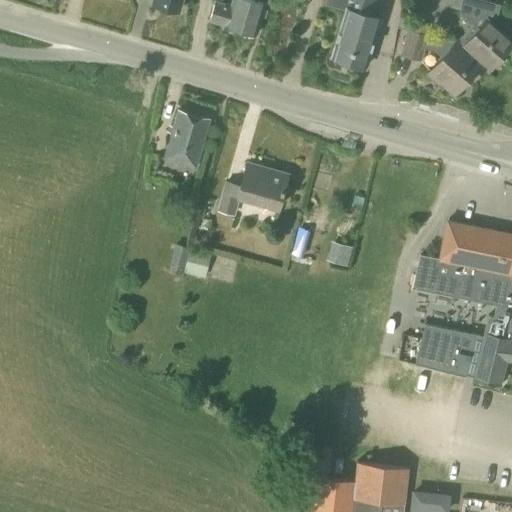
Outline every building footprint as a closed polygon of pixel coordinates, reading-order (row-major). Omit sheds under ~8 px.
[(177,11),(180,0),(153,0),(152,4),(163,7),(164,10),(172,13),(175,10),(177,11)] [(255,34),(265,0),(231,0),(230,5),(214,1),(208,20),(255,34)] [(325,0),(325,3),(346,9),(331,57),(364,67),(379,18),(368,15),(373,0),(325,0)] [(448,0),(439,0),(435,10),(452,19),(459,5),(448,0)] [(483,67),(483,68),(484,67),(488,71),(511,43),(511,42),(490,23),(494,18),(496,18),(499,5),(481,0),(461,0),(458,12),(472,25),(456,41),(456,42),(483,67)] [(427,34),(429,26),(409,21),(407,29),(427,34)] [(427,34),(407,29),(406,29),(399,56),(421,61),(424,49),(444,54),(427,74),(438,83),(439,82),(453,95),(470,76),(473,79),(483,68),(483,67),(456,42),(456,41),(427,35),(427,34)] [(473,117),(491,116),(490,92),(472,93),(473,117)] [(194,166),(208,118),(177,110),(164,157),(194,166)] [(277,208),(287,174),(246,162),(239,186),(226,182),(218,209),(233,213),(237,196),(277,208)] [(209,230),(211,219),(198,216),(196,227),(209,230)] [(418,254),(411,287),(445,293),(496,304),(493,317),(487,315),(482,336),(468,333),(424,323),(424,325),(414,364),(465,376),(466,374),(472,376),(472,378),(499,385),(506,360),(511,360),(511,233),(446,220),(438,258),(418,254)] [(204,278),(210,254),(189,249),(189,247),(173,243),(168,265),(183,269),(182,273),(204,278)] [(315,475),(310,511),(402,511),(408,467),(356,461),(354,480),(315,475)] [(445,511),(447,496),(413,492),(411,508),(445,511)]
